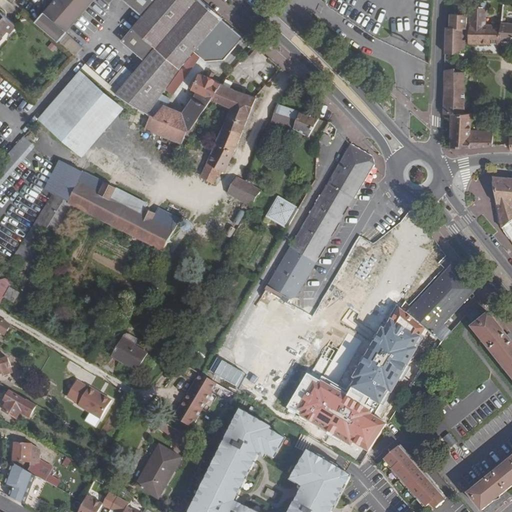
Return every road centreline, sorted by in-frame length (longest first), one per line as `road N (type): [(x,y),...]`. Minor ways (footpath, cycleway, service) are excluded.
road 1 (unknown): [(305,64),(276,95),(222,191),(173,198),(112,171)]
road 2 (secondary): [(236,0),(366,126),(395,183)]
road 3 (secondary): [(417,156),(262,0)]
road 4 (unknown): [(272,511),(308,446),(364,475),(395,511)]
road 5 (unclassified): [(429,160),(438,0)]
road 6 (secondary): [(420,200),(511,302)]
